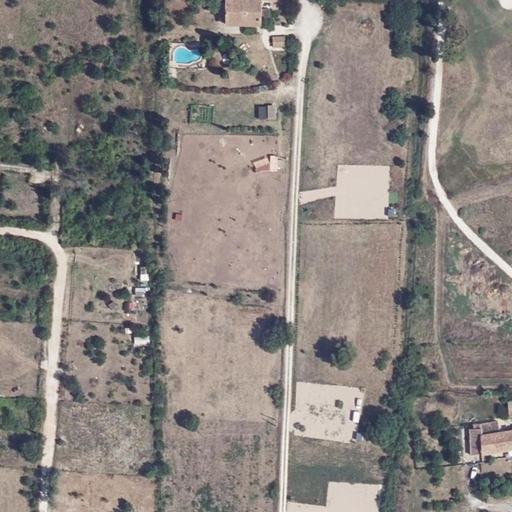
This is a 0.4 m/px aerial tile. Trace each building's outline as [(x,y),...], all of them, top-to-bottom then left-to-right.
[(274,0),(225,0),(225,24),(262,25),(262,16),(270,17),(271,7),(268,8),(268,10),(262,10),(261,0),(274,1),(274,0)] [(284,38),(273,38),(272,48),(285,47),(284,38)] [(144,295),(145,286),(135,286),(135,294),(144,295)] [(149,342),(149,334),(134,334),(134,343),(149,342)] [(511,427),(499,430),(498,420),(481,421),(480,425),(469,427),(473,454),(511,446),(511,427)]
